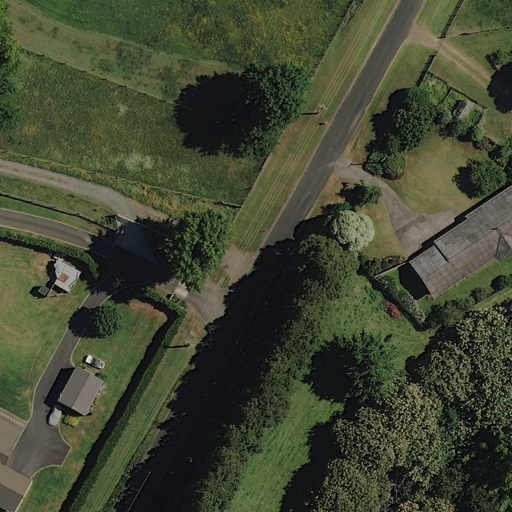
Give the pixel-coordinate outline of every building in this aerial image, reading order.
[(511,190),(408,267),(433,300),(490,258),(497,267),(511,255),(511,190)] [(82,272),(61,262),(49,286),(70,296),(82,272)] [(356,321),(345,311),(318,340),(329,351),(356,321)] [(101,383),(75,370),(58,404),(84,417),(101,383)] [(0,416),(0,506),(10,511),(18,511),(35,481),(7,466),(26,430),(0,416)]
